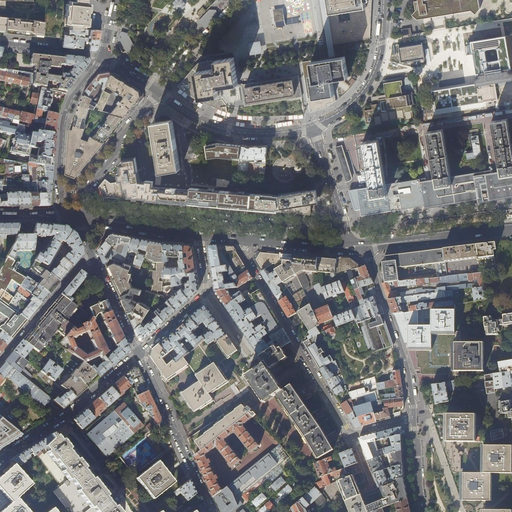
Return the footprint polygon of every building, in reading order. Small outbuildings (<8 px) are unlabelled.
[(24,0),(32,0),(67,0),(68,1),(69,0),(0,0),(0,8),(6,9),(6,0),(24,0)] [(88,12),(89,3),(87,0),(69,0),(68,1),(62,5),(56,10),(56,13),(45,12),(45,21),(43,32),(56,34),(61,34),(62,27),(69,27),(77,28),(77,30),(86,30),(87,25),(87,19),(88,16),(88,12)] [(174,0),(172,3),(171,8),(174,11),(179,12),(183,8),(183,4),(180,0),(174,0)] [(325,0),(319,0),(329,57),(335,56),(325,0)] [(371,0),(325,0),(333,44),(370,38),(370,28),(371,10),(371,0)] [(418,0),(414,1),(416,11),(413,15),(417,19),(471,10),(475,14),(480,9),(478,0),(418,0)] [(215,17),(215,16),(216,12),(215,11),(214,10),(210,11),(209,11),(199,22),(201,24),(203,26),(204,27),(204,28),(215,17)] [(287,14),(276,15),(277,25),(288,23),(287,14)] [(43,32),(45,21),(6,17),(5,32),(22,34),(43,36),(43,32)] [(84,37),(84,33),(86,33),(86,35),(88,35),(88,38),(99,39),(99,38),(101,30),(86,30),(77,30),(77,28),(69,27),(69,33),(65,32),(64,35),(75,36),(84,37)] [(127,34),(126,33),(122,32),(121,32),(120,33),(119,37),(120,38),(126,51),(127,51),(129,50),(131,49),(133,48),(134,47),(127,34)] [(74,48),(75,36),(64,35),(62,46),(74,48)] [(83,49),(84,39),(85,39),(86,42),(88,42),(88,43),(88,44),(89,44),(89,50),(94,51),(97,49),(98,45),(99,39),(88,38),(84,37),(75,36),(74,48),(83,49)] [(511,76),(510,67),(505,36),(470,41),(471,46),(469,46),(469,45),(464,45),(466,54),(472,53),(475,72),(475,73),(478,73),(480,82),(494,80),(511,76)] [(260,40),(248,42),(250,55),(263,53),(260,40)] [(422,44),(399,48),(401,62),(408,61),(424,58),(424,56),(422,44)] [(63,65),(64,59),(43,56),(32,55),(30,65),(35,66),(34,74),(39,75),(45,76),(46,76),(46,70),(49,70),(49,67),(59,68),(60,65),(63,65)] [(83,71),(90,62),(88,59),(65,55),(64,59),(63,65),(63,66),(72,67),(72,68),(71,68),(69,71),(69,74),(62,73),(61,78),(65,79),(75,81),(83,71)] [(348,77),(345,56),(326,59),(326,58),(311,60),(302,62),(310,113),(313,112),(318,110),(323,108),(327,106),(331,104),(336,101),(335,95),(332,79),(335,79),(348,77)] [(236,73),(234,57),(215,60),(215,63),(213,63),(213,61),(198,63),(178,86),(183,90),(188,94),(197,99),(201,101),(205,104),(208,105),(213,107),(220,110),(226,112),(233,113),(234,107),(227,106),(222,100),(219,100),(219,97),(217,86),(219,86),(220,88),(223,87),(238,85),(236,73)] [(33,85),(34,74),(25,72),(24,77),(12,74),(13,70),(10,70),(9,73),(0,71),(0,80),(28,87),(29,84),(33,85)] [(107,86),(112,73),(110,72),(109,72),(107,72),(106,72),(104,72),(103,73),(100,73),(84,93),(99,101),(105,90),(107,86)] [(141,90),(133,86),(112,73),(107,86),(124,96),(123,97),(124,97),(112,113),(125,117),(128,113),(140,99),(142,96),(141,90)] [(34,74),(33,85),(40,86),(46,87),(47,81),(55,82),(57,83),(59,84),(58,88),(54,87),(53,89),(67,91),(68,90),(75,81),(65,79),(62,82),(61,82),(62,81),(60,81),(60,78),(46,76),(45,76),(45,78),(39,77),(39,75),(34,74)] [(302,94),(300,79),(292,80),(244,88),(247,103),(262,100),(279,98),(294,95),(302,94)] [(402,80),(384,83),(384,88),(385,94),(386,96),(386,98),(378,99),(379,103),(371,104),(372,109),(364,110),(366,123),(374,122),(374,125),(383,123),(382,121),(405,117),(405,120),(413,118),(411,105),(414,104),(412,92),(404,93),(405,95),(402,95),(401,84),(403,84),(402,80)] [(431,90),(434,109),(494,99),(497,98),(494,80),(480,82),(478,82),(431,90)] [(143,97),(142,89),(134,84),(133,86),(141,90),(142,96),(140,99),(141,99),(143,97)] [(52,102),(52,99),(53,94),(52,94),(53,91),(41,88),(37,109),(43,111),(48,112),(48,109),(49,109),(50,104),(51,104),(52,102)] [(103,111),(112,93),(105,90),(99,101),(96,109),(103,111)] [(36,104),(38,95),(33,93),(30,103),(36,104)] [(99,101),(84,93),(80,103),(78,110),(77,110),(76,112),(77,113),(78,114),(75,121),(75,123),(74,125),(85,128),(90,108),(92,108),(96,109),(99,101)] [(495,104),(494,99),(434,109),(432,109),(433,114),(495,104)] [(31,127),(34,115),(0,107),(0,116),(5,117),(4,121),(6,121),(7,118),(14,119),(13,123),(18,124),(18,122),(17,121),(17,120),(29,123),(28,126),(31,127)] [(56,122),(58,115),(48,112),(46,119),(41,118),(43,111),(37,109),(34,122),(37,123),(38,122),(39,121),(45,123),(44,132),(55,134),(56,122)] [(125,117),(112,113),(109,116),(110,117),(107,120),(107,123),(106,122),(104,124),(105,125),(103,126),(99,131),(99,133),(97,132),(93,137),(104,143),(117,127),(125,117)] [(511,145),(507,117),(491,120),(500,172),(495,173),(491,173),(490,171),(451,177),(443,128),(427,130),(435,179),(430,180),(426,181),(426,178),(386,184),(378,138),(362,141),(370,187),(365,187),(349,190),(355,209),(362,208),(363,214),(370,213),(373,212),(374,213),(434,203),(438,203),(439,206),(472,200),(496,197),(499,196),(503,196),(503,198),(505,198),(511,196),(511,145)] [(29,147),(32,133),(32,130),(33,127),(31,127),(28,126),(18,124),(13,123),(6,121),(4,121),(0,119),(0,133),(2,134),(2,133),(2,132),(5,133),(6,133),(6,135),(10,136),(10,135),(11,134),(14,135),(15,135),(14,140),(12,139),(12,144),(13,144),(12,148),(11,148),(10,153),(11,153),(11,155),(15,156),(16,154),(17,154),(20,155),(20,156),(24,157),(25,156),(29,157),(28,163),(35,164),(43,166),(53,167),(53,162),(53,161),(53,160),(37,156),(37,155),(30,154),(31,149),(31,147),(29,147)] [(152,123),(160,172),(180,169),(178,157),(174,130),(172,120),(152,123)] [(90,160),(104,143),(93,137),(84,134),(85,128),(74,125),(74,127),(73,130),(69,130),(66,174),(75,178),(80,172),(90,160)] [(54,144),(55,134),(44,132),(38,131),(37,133),(32,133),(29,147),(31,147),(32,147),(34,148),(35,142),(38,142),(39,142),(40,142),(41,142),(42,141),(42,140),(43,140),(44,141),(43,142),(43,143),(43,153),(41,154),(40,155),(37,155),(37,156),(53,160),(54,144)] [(240,161),(241,145),(236,145),(221,144),(219,144),(218,144),(206,145),(207,157),(217,156),(231,158),(231,160),(232,160),(240,161)] [(266,158),(267,146),(267,145),(258,146),(250,146),(246,145),(241,145),(240,161),(238,175),(248,176),(265,177),(266,164),(259,164),(259,162),(253,162),(251,159),(266,158)] [(352,178),(341,145),(336,147),(346,181),(347,182),(349,181),(350,181),(351,180),(352,178)] [(273,195),(274,194),(263,193),(263,194),(190,188),(190,190),(153,186),(153,181),(146,180),(146,182),(140,181),(138,171),(135,157),(124,159),(125,163),(121,164),(122,173),(119,173),(120,178),(121,181),(111,183),(106,179),(100,187),(104,196),(126,198),(144,199),(176,202),(201,205),(235,208),(262,210),(278,211),(281,212),(280,208),(279,196),(273,195)] [(14,186),(13,178),(13,175),(18,175),(18,173),(28,173),(27,170),(28,170),(28,165),(18,165),(18,162),(0,158),(0,192),(3,192),(3,186),(14,186)] [(238,175),(240,161),(232,160),(231,160),(231,167),(231,177),(238,177),(238,176),(238,175)] [(38,205),(35,164),(28,163),(28,165),(28,170),(31,170),(32,182),(31,182),(31,187),(33,187),(33,193),(29,193),(30,205),(31,205),(35,205),(38,205)] [(47,206),(45,181),(45,178),(43,166),(35,164),(38,205),(38,206),(42,206),(46,206),(47,206)] [(295,169),(295,170),(296,171),(296,172),(297,172),(298,173),(299,173),(300,172),(301,172),(302,171),(302,170),(303,169),(303,168),(303,167),(302,166),(301,165),(300,165),(299,164),(298,165),(297,165),(296,166),(295,166),(295,167),(295,168),(295,169)] [(51,189),(53,167),(43,166),(45,178),(46,177),(47,178),(46,178),(46,180),(47,181),(47,182),(46,182),(46,181),(45,181),(47,206),(49,206),(51,189)] [(30,205),(29,193),(29,186),(29,181),(28,181),(28,176),(21,175),(21,180),(22,180),(23,187),(27,187),(27,193),(7,193),(7,195),(7,202),(7,206),(18,206),(30,205)] [(237,187),(238,177),(231,177),(230,179),(225,178),(225,180),(228,180),(228,182),(230,182),(230,186),(237,187)] [(318,202),(315,189),(279,195),(279,196),(280,208),(281,212),(306,214),(309,214),(310,213),(311,211),(311,209),(311,206),(310,203),(318,202)] [(1,224),(0,223),(0,235),(17,235),(17,234),(19,223),(4,224),(1,224)] [(42,224),(36,223),(32,234),(35,235),(37,235),(37,236),(40,237),(40,238),(42,238),(42,237),(45,237),(45,236),(48,236),(52,225),(42,224)] [(60,226),(52,225),(48,236),(50,237),(51,236),(52,237),(42,255),(39,253),(38,255),(34,261),(35,262),(39,264),(40,262),(46,265),(47,265),(48,265),(59,246),(59,245),(59,244),(58,244),(60,241),(62,241),(64,242),(72,231),(71,230),(67,228),(64,227),(60,226)] [(76,234),(72,231),(64,242),(66,243),(67,247),(68,247),(69,247),(70,250),(70,251),(68,254),(67,253),(66,254),(62,258),(72,267),(82,255),(82,252),(83,249),(81,245),(76,234)] [(121,259),(121,258),(125,260),(133,236),(124,235),(112,232),(107,239),(113,244),(106,256),(109,257),(109,260),(105,262),(106,264),(107,266),(115,263),(115,259),(112,258),(113,256),(116,257),(116,256),(118,257),(118,258),(121,259)] [(17,234),(17,235),(16,241),(6,257),(13,260),(13,258),(16,255),(15,251),(33,251),(34,243),(34,238),(35,235),(32,234),(19,234),(17,234)] [(134,236),(133,236),(125,260),(124,263),(127,264),(130,255),(131,254),(135,256),(134,260),(136,260),(138,251),(139,247),(142,238),(134,236)] [(149,239),(142,238),(139,247),(143,248),(147,249),(150,239),(149,239)] [(107,239),(101,246),(99,249),(101,253),(105,262),(109,260),(109,257),(106,256),(113,244),(107,239)] [(164,261),(164,257),(164,242),(161,241),(150,239),(147,249),(145,255),(144,257),(143,260),(156,261),(155,265),(154,265),(154,269),(155,269),(155,273),(153,273),(153,276),(152,276),(152,277),(153,277),(153,281),(153,286),(152,286),(150,288),(150,290),(149,291),(158,293),(158,290),(163,290),(163,286),(163,281),(159,281),(160,277),(163,277),(164,267),(164,261)] [(164,242),(164,257),(164,261),(164,267),(163,277),(171,277),(172,285),(178,284),(182,283),(181,278),(182,278),(184,275),(188,274),(187,271),(186,268),(185,262),(184,256),(185,256),(184,249),(184,243),(176,243),(164,242)] [(477,245),(478,257),(480,272),(481,272),(496,271),(494,255),(494,250),(496,249),(495,242),(489,243),(484,244),(477,245)] [(190,244),(184,243),(184,249),(185,256),(184,256),(185,262),(188,261),(188,267),(186,268),(187,271),(197,270),(195,257),(193,246),(192,245),(190,244)] [(219,255),(217,246),(211,245),(210,246),(208,248),(210,258),(212,268),(221,267),(221,262),(220,259),(218,260),(217,255),(219,255)] [(447,248),(443,249),(445,261),(478,257),(477,245),(464,246),(460,247),(456,247),(447,248)] [(242,274),(248,271),(247,270),(236,251),(234,247),(217,246),(219,255),(220,259),(221,262),(221,267),(227,266),(228,272),(230,276),(231,278),(233,280),(237,277),(224,256),(228,253),(229,254),(230,255),(228,256),(235,269),(238,268),(242,274)] [(445,262),(445,261),(443,249),(433,250),(385,256),(386,258),(386,261),(381,262),(383,270),(383,272),(383,274),(384,277),(384,281),(384,282),(385,283),(392,282),(394,282),(399,281),(398,267),(402,266),(402,267),(437,263),(439,277),(447,276),(445,262)] [(140,252),(138,251),(136,260),(134,266),(140,268),(143,260),(144,257),(145,255),(139,253),(140,252)] [(256,260),(260,253),(258,251),(253,258),(262,272),(263,271),(262,268),(258,262),(256,260)] [(283,283),(297,276),(297,274),(292,265),(293,256),(283,255),(280,255),(260,253),(256,260),(258,262),(262,268),(263,271),(266,269),(273,265),(274,264),(277,269),(275,270),(279,277),(283,282),(283,283)] [(315,258),(293,256),(292,265),(297,274),(297,276),(303,289),(304,290),(310,287),(308,284),(309,283),(305,274),(306,274),(309,274),(309,272),(318,273),(318,272),(317,271),(317,268),(318,258),(315,258)] [(20,286),(25,278),(12,270),(13,268),(11,267),(15,260),(13,258),(13,260),(6,257),(0,267),(0,329),(1,331),(12,339),(19,330),(27,321),(28,319),(9,305),(13,298),(5,291),(11,280),(20,286)] [(359,267),(358,265),(350,258),(346,258),(338,257),(337,260),(337,264),(336,264),(335,275),(336,275),(339,281),(340,282),(344,292),(351,308),(356,306),(347,284),(342,274),(347,271),(348,274),(350,275),(349,276),(351,279),(352,284),(360,304),(361,303),(362,305),(351,309),(355,319),(357,323),(362,321),(371,318),(368,311),(368,310),(364,300),(363,298),(362,294),(361,294),(357,282),(355,278),(353,275),(351,270),(357,268),(359,267)] [(72,267),(62,258),(59,263),(60,264),(55,270),(53,269),(50,273),(55,277),(60,282),(63,277),(72,267)] [(322,258),(318,258),(317,268),(317,271),(318,272),(325,273),(327,273),(327,276),(331,276),(331,277),(331,278),(332,278),(332,279),(334,278),(335,278),(335,277),(335,275),(336,264),(337,264),(337,260),(331,259),(322,258)] [(132,286),(130,281),(132,280),(130,276),(131,273),(129,272),(131,265),(127,264),(124,263),(115,259),(115,263),(107,266),(113,279),(121,296),(130,291),(132,286)] [(37,283),(50,293),(56,286),(54,285),(56,284),(57,283),(58,284),(60,282),(55,277),(50,273),(47,271),(38,266),(39,264),(35,262),(30,269),(42,278),(37,283)] [(267,272),(266,269),(263,271),(262,272),(261,272),(265,279),(268,284),(279,277),(275,270),(277,269),(274,264),(273,265),(274,267),(273,268),(275,271),(270,274),(269,272),(267,272)] [(366,265),(359,267),(357,268),(351,270),(353,275),(359,273),(360,276),(355,278),(357,282),(370,277),(368,272),(366,265)] [(227,266),(221,267),(212,268),(213,281),(215,291),(227,289),(237,287),(234,283),(226,284),(224,274),(225,272),(228,272),(227,266)] [(70,296),(86,278),(89,280),(88,281),(89,282),(92,278),(90,276),(81,270),(74,278),(61,294),(62,295),(71,302),(73,300),(72,299),(72,298),(70,296)] [(198,280),(197,270),(187,271),(188,274),(191,274),(191,279),(189,280),(189,281),(182,283),(178,284),(190,298),(198,291),(199,287),(198,280)] [(237,277),(233,280),(234,283),(237,287),(240,291),(240,292),(245,289),(249,287),(249,285),(247,282),(253,278),(248,270),(248,271),(242,274),(240,275),(240,276),(237,277)] [(483,286),(481,272),(480,272),(447,276),(439,277),(440,283),(478,279),(479,283),(474,283),(458,285),(437,288),(437,289),(435,289),(428,290),(423,290),(423,289),(416,289),(416,290),(409,291),(404,292),(396,293),(396,291),(392,292),(391,289),(393,288),(392,282),(385,283),(382,283),(385,293),(387,299),(452,290),(472,287),(483,286)] [(50,293),(37,283),(27,276),(25,278),(20,286),(30,294),(31,295),(42,303),(49,295),(50,293)] [(277,285),(283,282),(279,277),(268,284),(273,293),(278,300),(283,296),(281,293),(283,292),(282,292),(280,289),(281,288),(280,287),(279,286),(278,287),(277,285)] [(370,277),(357,282),(361,294),(362,294),(363,298),(365,298),(365,297),(361,287),(374,283),(373,281),(371,277),(371,278),(370,277)] [(438,277),(399,281),(394,282),(395,288),(399,287),(417,285),(439,283),(438,277)] [(339,281),(322,288),(323,292),(326,299),(333,296),(334,297),(338,296),(337,294),(344,292),(340,282),(339,281)] [(297,285),(290,282),(287,289),(294,292),(297,285)] [(327,301),(326,299),(323,292),(322,288),(319,283),(313,286),(321,303),(327,301)] [(163,286),(163,290),(163,291),(166,301),(167,301),(169,299),(178,309),(184,303),(190,298),(178,284),(172,285),(163,286)] [(28,297),(30,294),(20,286),(18,290),(28,297)] [(145,292),(147,290),(132,286),(130,291),(121,296),(125,304),(128,312),(134,309),(138,302),(133,299),(135,292),(141,293),(142,291),(145,292)] [(483,286),(472,287),(474,301),(485,299),(483,286)] [(240,292),(240,291),(232,296),(227,289),(215,291),(221,300),(226,307),(242,295),(240,292)] [(245,298),(251,295),(247,289),(246,290),(245,289),(240,292),(242,295),(243,295),(245,298)] [(251,295),(245,298),(254,312),(257,317),(261,315),(264,320),(261,322),(261,324),(265,329),(270,337),(283,329),(270,306),(259,289),(251,295)] [(303,289),(292,295),(297,304),(301,310),(299,311),(311,331),(317,327),(320,325),(319,324),(314,311),(311,304),(304,290),(303,289)] [(453,296),(452,290),(387,299),(390,307),(393,314),(396,314),(418,310),(459,304),(458,301),(451,302),(451,300),(435,303),(435,302),(425,304),(424,303),(423,303),(422,303),(420,303),(419,305),(409,306),(410,310),(405,310),(404,305),(401,305),(400,303),(453,296)] [(39,306),(42,303),(31,295),(31,296),(32,297),(30,300),(31,301),(23,310),(21,308),(22,307),(18,304),(21,301),(24,304),(27,300),(16,292),(14,297),(13,298),(9,305),(28,319),(39,306)] [(35,328),(36,329),(34,330),(33,332),(31,331),(30,333),(24,341),(32,347),(38,352),(43,346),(44,347),(47,344),(46,343),(56,331),(64,337),(70,330),(73,327),(75,325),(67,318),(77,306),(71,302),(62,295),(58,299),(57,298),(52,305),(50,307),(50,308),(51,308),(50,309),(49,310),(48,310),(47,310),(40,319),(41,320),(38,323),(36,326),(35,327),(35,328)] [(237,324),(254,312),(245,298),(243,295),(242,295),(226,307),(230,313),(237,324)] [(280,304),(288,318),(289,317),(296,313),(292,306),(293,305),(291,303),(286,296),(278,301),(280,304)] [(364,300),(368,310),(370,308),(372,312),(370,312),(370,311),(368,311),(371,318),(381,315),(384,313),(382,309),(380,304),(377,306),(373,296),(364,300)] [(172,314),(178,309),(169,299),(167,301),(169,304),(161,311),(160,309),(166,304),(165,303),(156,310),(165,320),(172,314)] [(102,315),(111,311),(111,310),(106,300),(89,308),(92,315),(91,316),(94,319),(102,315)] [(134,309),(128,312),(131,318),(135,327),(143,321),(142,321),(150,308),(139,302),(138,302),(134,309)] [(418,310),(418,324),(425,325),(425,318),(432,318),(432,310),(456,310),(456,334),(432,334),(432,348),(416,348),(416,358),(417,358),(417,368),(420,368),(420,374),(449,374),(449,378),(449,379),(449,382),(468,378),(468,371),(452,371),(453,343),(472,343),(471,337),(472,337),(470,320),(469,320),(467,302),(459,304),(418,310)] [(329,305),(314,311),(319,324),(334,318),(333,316),(329,305)] [(199,310),(190,317),(198,326),(203,322),(205,322),(208,327),(217,321),(212,313),(207,306),(204,306),(199,310)] [(351,309),(333,316),(334,318),(337,326),(355,319),(351,309)] [(165,320),(156,310),(143,321),(135,327),(137,331),(140,337),(144,338),(155,328),(165,320)] [(418,324),(418,310),(396,314),(397,318),(400,328),(405,341),(409,341),(409,324),(418,324)] [(432,325),(432,334),(456,334),(456,310),(432,310),(432,318),(432,325)] [(108,329),(118,325),(114,318),(111,311),(102,315),(104,321),(103,322),(104,325),(106,324),(108,329)] [(250,322),(257,318),(257,317),(254,312),(237,324),(242,330),(249,341),(265,329),(261,324),(254,329),(253,327),(255,326),(253,323),(251,324),(250,322)] [(511,314),(503,315),(504,320),(493,321),(492,317),(484,318),(487,336),(499,334),(499,332),(501,332),(500,326),(511,324),(511,314)] [(371,318),(362,321),(364,326),(367,325),(370,334),(366,335),(368,339),(371,338),(374,347),(370,348),(372,352),(388,347),(392,346),(391,342),(389,335),(390,336),(384,319),(382,319),(381,315),(371,318)] [(73,327),(70,330),(64,337),(62,339),(64,340),(65,340),(68,347),(67,350),(71,353),(76,347),(72,338),(86,332),(86,333),(87,333),(91,340),(101,336),(94,322),(94,319),(91,316),(87,322),(81,324),(82,326),(76,329),(73,327)] [(198,326),(190,317),(182,325),(170,335),(160,344),(169,353),(175,348),(181,354),(175,359),(178,363),(190,352),(181,341),(186,336),(196,347),(206,339),(203,336),(203,335),(200,338),(194,331),(199,327),(198,326)] [(222,328),(217,321),(208,327),(211,331),(203,336),(206,339),(209,344),(216,340),(215,339),(216,338),(218,341),(227,335),(222,328)] [(408,347),(416,348),(432,348),(432,334),(432,325),(425,325),(418,324),(409,324),(409,341),(408,347)] [(121,331),(118,325),(108,329),(104,331),(105,334),(101,336),(91,340),(95,350),(85,354),(76,347),(71,353),(82,361),(90,367),(91,366),(88,363),(87,363),(86,362),(99,356),(100,358),(102,356),(103,355),(108,352),(105,345),(109,343),(111,338),(112,338),(114,342),(110,345),(110,347),(109,348),(109,350),(111,349),(124,338),(121,332),(121,331)] [(317,327),(311,331),(309,332),(311,335),(308,337),(309,339),(304,342),(310,352),(321,369),(334,361),(330,356),(324,360),(314,344),(316,344),(317,335),(320,333),(317,327)] [(333,327),(323,332),(324,334),(327,333),(328,337),(336,334),(333,327)] [(270,337),(265,329),(249,341),(254,348),(260,356),(276,345),(272,340),(267,344),(263,338),(267,335),(269,338),(270,337)] [(287,335),(283,329),(270,337),(272,340),(276,345),(278,349),(281,347),(287,343),(291,341),(287,335)] [(1,331),(0,332),(0,340),(6,345),(9,342),(12,339),(1,331)] [(238,350),(227,335),(218,341),(211,346),(209,344),(206,339),(196,347),(190,352),(178,363),(175,359),(170,364),(164,358),(169,353),(160,344),(157,347),(154,349),(152,357),(157,364),(164,374),(161,376),(164,381),(189,365),(196,376),(197,376),(201,382),(182,394),(180,391),(171,398),(181,413),(179,415),(184,423),(215,402),(209,394),(227,381),(222,374),(226,371),(221,362),(238,350)] [(129,348),(124,338),(111,349),(113,351),(111,353),(108,356),(107,356),(106,357),(107,358),(105,359),(112,366),(119,359),(128,352),(128,350),(129,348)] [(29,350),(32,347),(24,341),(22,340),(17,347),(13,351),(23,358),(30,351),(29,350)] [(484,343),(472,343),(453,343),(452,371),(468,371),(484,371),(484,343)] [(285,353),(281,347),(278,349),(276,345),(260,356),(260,357),(265,364),(246,376),(264,403),(277,395),(306,438),(318,458),(333,449),(330,442),(342,437),(339,429),(326,436),(320,426),(319,425),(331,416),(327,409),(325,405),(311,414),(303,402),(317,392),(313,386),(310,381),(295,391),(291,385),(283,390),(268,368),(269,367),(270,368),(276,364),(277,365),(287,358),(284,353),(285,353)] [(76,370),(82,361),(71,353),(67,350),(65,348),(54,363),(56,365),(62,370),(66,372),(70,375),(70,376),(75,369),(76,370)] [(22,360),(23,358),(13,351),(9,356),(5,361),(12,368),(20,358),(22,360)] [(105,359),(104,358),(102,356),(100,358),(100,359),(102,362),(95,368),(92,365),(91,366),(90,367),(99,377),(104,373),(112,366),(105,359)] [(511,359),(499,362),(501,372),(493,374),(496,388),(508,386),(511,385),(511,359)] [(48,377),(54,381),(62,370),(56,365),(55,367),(54,366),(53,367),(52,366),(54,363),(49,360),(40,371),(45,375),(47,372),(50,374),(48,377)] [(12,368),(5,361),(3,362),(0,366),(0,383),(4,379),(7,376),(10,379),(9,379),(43,407),(50,398),(12,368)] [(99,377),(90,367),(82,361),(76,370),(75,369),(70,376),(76,379),(78,378),(87,388),(89,386),(90,385),(99,377)] [(335,361),(334,361),(321,369),(320,370),(323,376),(327,382),(341,373),(335,361)] [(128,372),(123,376),(130,385),(133,383),(134,384),(134,386),(134,387),(132,388),(136,396),(148,390),(142,378),(137,368),(134,367),(128,372)] [(28,380),(32,375),(23,368),(20,373),(28,380)] [(396,371),(393,371),(393,375),(391,375),(390,376),(390,377),(391,380),(385,381),(387,388),(393,386),(395,386),(402,385),(400,374),(400,370),(396,371)] [(337,378),(341,375),(341,373),(327,382),(330,387),(332,390),(343,384),(344,383),(343,380),(339,383),(337,378)] [(488,394),(496,392),(496,390),(496,388),(493,374),(486,375),(486,382),(487,388),(488,394)] [(81,393),(87,388),(78,378),(76,379),(70,376),(60,386),(65,389),(66,388),(75,398),(81,393)] [(130,385),(123,376),(117,382),(110,387),(119,397),(122,393),(123,392),(130,385)] [(377,383),(377,385),(378,390),(387,388),(385,381),(377,383)] [(449,384),(449,382),(438,384),(438,383),(432,384),(435,397),(436,404),(449,401),(446,384),(449,384)] [(343,384),(332,390),(336,396),(345,391),(342,386),(344,385),(343,384)] [(378,390),(377,385),(356,391),(348,393),(350,399),(352,401),(354,407),(355,410),(357,416),(361,426),(370,424),(376,422),(376,420),(371,403),(380,400),(379,395),(378,390)] [(395,386),(393,386),(394,390),(395,390),(396,393),(379,395),(380,400),(404,397),(403,390),(402,385),(395,386)] [(119,397),(110,387),(105,392),(98,398),(106,407),(119,397)] [(71,402),(75,398),(66,388),(65,389),(66,390),(67,390),(68,391),(66,393),(65,393),(58,399),(56,397),(52,400),(63,408),(71,402)] [(151,398),(148,390),(136,396),(139,404),(144,409),(145,408),(146,412),(153,420),(155,426),(160,422),(162,420),(158,412),(151,398)] [(391,418),(388,408),(404,405),(404,397),(380,400),(371,403),(376,420),(381,419),(385,418),(386,419),(391,418)] [(106,407),(98,398),(92,403),(86,408),(94,418),(106,407)] [(348,404),(352,401),(350,399),(341,404),(346,413),(355,427),(356,428),(361,426),(357,416),(355,418),(353,411),(355,410),(354,407),(353,408),(352,407),(351,408),(348,404)] [(511,408),(511,409),(511,408),(511,399),(507,399),(507,400),(501,400),(501,413),(509,413),(509,414),(508,414),(509,418),(511,417),(511,408)] [(86,434),(106,457),(142,426),(123,403),(86,434)] [(249,413),(254,418),(256,415),(249,406),(246,408),(243,405),(236,410),(237,410),(227,417),(225,414),(188,439),(192,447),(196,455),(249,413)] [(94,418),(86,408),(79,414),(73,419),(76,423),(81,429),(82,429),(84,432),(91,425),(89,422),(94,418)] [(455,473),(463,473),(463,469),(461,469),(461,455),(462,455),(463,454),(463,453),(462,452),(461,451),(460,451),(459,452),(459,453),(458,453),(458,451),(453,451),(453,442),(482,442),(483,414),(452,414),(452,408),(433,408),(433,411),(433,414),(448,414),(447,442),(447,445),(447,451),(450,451),(450,460),(453,460),(452,469),(455,469),(455,473)] [(254,418),(249,413),(196,455),(194,456),(214,498),(226,488),(224,485),(222,485),(221,485),(218,479),(219,479),(219,478),(218,476),(217,475),(216,476),(215,473),(212,466),(211,463),(212,462),(211,460),(210,459),(209,460),(207,456),(208,454),(212,451),(216,447),(218,448),(230,463),(233,467),(241,461),(227,441),(227,439),(235,433),(236,433),(251,453),(260,446),(256,441),(248,431),(245,427),(245,425),(254,418)] [(0,449),(1,448),(3,447),(22,435),(0,416),(0,449)] [(107,459),(110,463),(118,456),(153,427),(150,423),(107,459)] [(401,426),(376,433),(377,438),(378,440),(390,437),(401,434),(401,430),(401,426)] [(261,430),(278,446),(280,445),(263,428),(261,430)] [(508,437),(507,431),(505,432),(505,431),(504,429),(491,431),(493,441),(504,438),(508,437)] [(194,511),(192,511),(161,511),(159,511),(120,511),(116,506),(114,507),(105,497),(107,495),(93,478),(91,479),(83,468),(84,467),(78,458),(76,460),(68,450),(69,448),(63,439),(61,441),(57,436),(56,436),(53,433),(50,435),(52,439),(45,446),(48,450),(47,452),(53,461),(55,459),(64,470),(62,471),(69,480),(71,478),(79,489),(77,491),(90,507),(84,511),(80,511),(78,511),(194,511)] [(370,440),(377,438),(376,433),(361,437),(359,438),(363,447),(368,460),(373,458),(367,443),(371,442),(370,440)] [(401,434),(390,437),(392,446),(377,450),(375,441),(371,442),(367,443),(373,458),(402,450),(402,442),(401,434)] [(34,456),(45,446),(52,439),(50,435),(38,442),(29,448),(32,452),(32,453),(34,456)] [(88,449),(93,446),(89,441),(85,444),(88,449)] [(217,505),(220,511),(234,511),(243,504),(239,499),(237,500),(236,498),(271,469),(272,471),(289,457),(283,450),(284,449),(280,445),(278,446),(226,488),(214,498),(217,505)] [(484,473),(463,473),(463,500),(485,501),(485,506),(491,506),(492,501),(491,501),(491,473),(511,473),(511,445),(484,445),(484,473)] [(32,452),(29,448),(20,454),(10,460),(19,467),(26,461),(25,460),(30,457),(29,455),(30,454),(32,453),(32,452)] [(345,468),(358,463),(355,456),(353,449),(352,449),(339,454),(345,468)] [(379,471),(403,464),(402,457),(402,450),(373,458),(368,460),(371,467),(373,474),(379,471)] [(333,472),(336,471),(335,468),(331,470),(329,469),(327,463),(328,461),(332,460),(330,457),(315,463),(320,477),(327,475),(333,472)] [(136,478),(153,499),(159,495),(174,482),(157,461),(136,478)] [(359,467),(358,463),(345,468),(336,471),(333,472),(335,478),(337,477),(338,475),(340,474),(342,475),(346,473),(345,471),(350,469),(349,468),(351,467),(354,475),(362,472),(359,467)] [(29,511),(17,498),(32,484),(14,464),(0,476),(0,511),(29,511)] [(402,477),(403,477),(403,468),(403,464),(379,471),(373,474),(376,480),(378,487),(381,486),(402,477)] [(272,471),(271,469),(236,498),(237,500),(239,499),(272,471)] [(286,473),(276,482),(280,487),(286,482),(283,479),(286,477),(288,475),(286,473)] [(331,484),(327,475),(320,477),(313,480),(320,488),(331,484)] [(345,501),(361,494),(353,475),(337,481),(345,501)] [(402,477),(381,486),(386,498),(366,506),(361,494),(345,501),(349,511),(372,511),(383,508),(395,503),(408,498),(405,492),(406,491),(404,485),(405,484),(402,477)] [(189,480),(182,485),(173,493),(174,493),(176,496),(180,493),(186,501),(195,493),(193,488),(189,480)] [(173,493),(182,485),(180,483),(179,481),(167,491),(171,495),(174,493),(173,493)] [(276,491),(280,487),(276,482),(271,486),(276,491)] [(286,487),(283,490),(287,495),(298,486),(295,483),(290,487),(288,485),(286,487)] [(293,511),(317,511),(317,509),(324,506),(326,500),(322,494),(316,487),(292,508),(293,511)] [(269,492),(268,491),(267,490),(258,497),(263,503),(267,499),(264,495),(266,494),(269,492)] [(278,503),(287,495),(283,490),(280,492),(278,494),(281,497),(279,498),(278,497),(275,499),(276,501),(278,503)] [(260,505),(263,503),(258,497),(252,502),(257,508),(260,505)] [(410,511),(410,510),(408,498),(395,503),(397,511),(384,511),(383,508),(372,511),(410,511)] [(270,511),(278,503),(276,501),(274,503),(272,504),(270,501),(267,503),(265,505),(270,511)]
